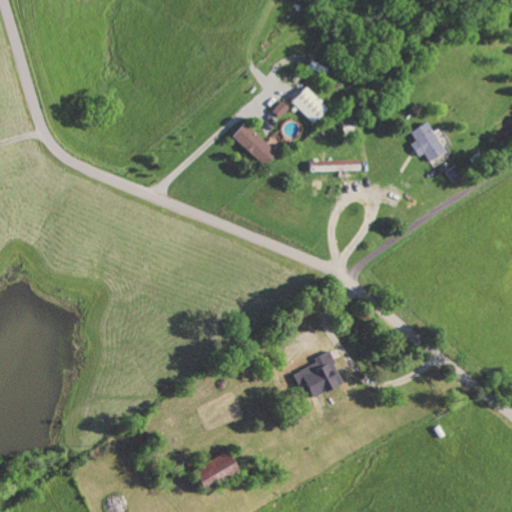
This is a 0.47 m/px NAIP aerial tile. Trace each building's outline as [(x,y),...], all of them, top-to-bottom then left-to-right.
[(324,110),(301,88),(287,103),(310,125),(324,110)] [(286,109),(278,103),(269,113),(276,119),(286,109)] [(407,145),(415,159),(421,155),(425,163),(441,154),(424,123),(406,133),(411,143),(407,145)] [(228,138),(262,168),(274,154),(241,124),(228,138)] [(306,173),(357,172),(357,161),(306,162),(306,173)] [(309,399),(341,385),(328,352),(313,359),(316,365),(292,375),(300,395),(306,392),(309,399)] [(188,473),(199,494),(236,475),(225,454),(188,473)]
